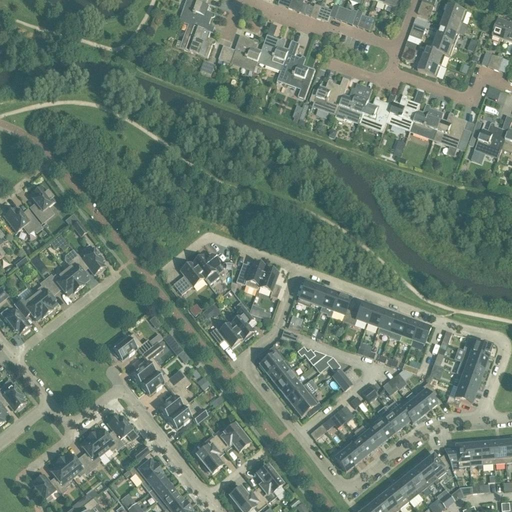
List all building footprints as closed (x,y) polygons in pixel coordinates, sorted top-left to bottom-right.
[(210,7),(206,5),(192,0),(187,0),(179,22),(189,26),(207,33),(213,17),(207,15),(210,7)] [(285,9),(287,0),(275,0),(274,6),(285,9)] [(297,0),(291,0),(288,10),(293,12),(297,0)] [(304,2),(299,0),(297,0),(293,12),(300,14),(304,2)] [(387,0),(386,7),(397,11),(396,12),(400,14),(403,5),(400,3),(400,0),(387,0)] [(434,8),(422,3),(420,9),(432,14),(434,8)] [(321,8),(315,6),(311,18),(316,20),(321,8)] [(445,18),(464,25),(468,13),(449,6),(445,18)] [(327,10),(321,8),(316,20),(322,22),(327,10)] [(341,23),(346,10),(340,8),(335,20),(341,23)] [(430,20),(432,14),(420,9),(418,15),(430,20)] [(347,25),(352,12),(346,10),(341,23),(347,25)] [(364,31),(368,19),(362,16),(358,29),(364,31)] [(460,36),(464,25),(445,18),(441,29),(460,36)] [(369,33),(374,21),(368,19),(364,31),(369,33)] [(504,42),(511,23),(499,19),(492,38),(504,42)] [(387,39),(391,27),(385,25),(381,37),(387,39)] [(211,34),(207,33),(189,26),(180,50),(208,60),(213,45),(208,43),(211,34)] [(426,30),(414,26),(412,32),(424,36),(426,30)] [(456,48),(460,36),(441,29),(437,41),(456,48)] [(422,42),(424,36),(412,32),(410,38),(422,42)] [(262,52),(255,49),(257,43),(241,37),(236,51),(230,49),(225,63),(254,74),(256,68),(257,66),(262,52)] [(281,75),(293,44),(289,53),(281,50),(283,43),(268,38),(262,52),(257,66),(281,75)] [(452,59),(456,48),(437,41),(433,51),(433,52),(445,56),(445,57),(452,59)] [(293,44),(281,75),(277,85),(300,93),(297,101),(304,104),(315,74),(300,69),(303,63),(294,59),(299,47),(293,44)] [(225,63),(230,49),(225,47),(219,61),(225,63)] [(404,54),(416,58),(418,53),(406,48),(404,54)] [(433,52),(433,51),(426,48),(422,60),(441,68),(445,57),(445,56),(433,52)] [(414,65),(416,58),(404,54),(401,60),(414,65)] [(482,54),(479,66),(486,68),(489,56),(482,54)] [(498,59),(492,56),(488,68),(494,70),(498,59)] [(504,61),(498,59),(494,70),(500,73),(504,61)] [(437,80),(441,68),(422,60),(417,73),(437,80)] [(211,77),(215,67),(204,63),(201,72),(202,72),(200,77),(205,78),(206,75),(211,77)] [(457,73),(462,76),(467,68),(462,65),(457,73)] [(336,119),(349,82),(344,80),(340,88),(331,85),(329,90),(320,87),(312,111),(336,119)] [(344,96),(336,119),(360,127),(368,105),(370,98),(372,91),(371,92),(357,87),(357,86),(352,99),(344,96)] [(488,88),(485,96),(501,103),(504,94),(488,88)] [(386,128),(395,104),(396,99),(390,96),(387,105),(378,102),(376,107),(368,105),(360,127),(383,135),(386,128)] [(409,136),(420,106),(405,101),(403,107),(395,104),(386,128),(409,136)] [(433,144),(441,121),(443,115),(428,110),(426,115),(418,113),(409,136),(433,144)] [(441,121),(433,144),(458,152),(467,124),(451,118),(449,124),(441,121)] [(501,152),(508,132),(493,127),(491,133),(483,130),(475,152),(498,161),(501,152)] [(511,155),(511,130),(510,129),(508,132),(501,152),(511,155)] [(31,201),(38,209),(33,213),(42,225),(53,216),(48,210),(54,205),(51,201),(52,200),(47,195),(42,189),(39,191),(38,189),(32,194),(33,196),(31,197),(32,200),(31,201)] [(24,220),(18,211),(17,212),(15,210),(13,212),(12,211),(5,216),(6,217),(4,219),(17,234),(23,229),(28,236),(34,232),(36,235),(42,230),(30,216),(24,220)] [(72,228),(81,239),(87,235),(78,224),(72,228)] [(81,262),(85,267),(86,267),(94,277),(96,276),(97,277),(104,272),(103,271),(105,269),(103,266),(104,266),(90,247),(84,252),(88,256),(81,262)] [(85,267),(81,262),(73,253),(67,257),(66,259),(65,263),(71,270),(65,275),(79,292),(84,287),(83,286),(88,282),(80,271),(85,267)] [(202,256),(191,265),(204,282),(209,288),(220,279),(218,277),(224,272),(211,257),(206,261),(202,256)] [(31,264),(36,269),(40,266),(40,263),(37,259),(31,264)] [(203,281),(204,282),(191,265),(180,274),(184,279),(173,287),(181,298),(192,289),(203,281)] [(257,293),(266,269),(253,265),(249,275),(240,272),(236,285),(257,293)] [(266,269),(257,293),(258,293),(259,290),(271,294),(270,299),(277,301),(281,289),(275,286),(279,274),(266,269)] [(73,296),(79,292),(65,275),(59,279),(57,277),(53,280),(51,278),(46,282),(54,292),(59,288),(67,299),(72,295),(73,296)] [(49,296),(54,292),(46,282),(41,286),(42,288),(38,292),(40,295),(34,299),(32,297),(47,316),(53,312),(52,311),(57,307),(49,296)] [(310,306),(316,289),(304,285),(297,305),(309,309),(310,306)] [(321,310),(327,293),(316,289),(310,306),(321,310)] [(321,310),(320,314),(327,317),(326,319),(330,320),(333,314),(339,297),(327,293),(321,310)] [(21,302),(14,307),(18,312),(22,317),(22,318),(28,313),(30,317),(36,324),(41,320),(42,321),(47,316),(32,297),(23,304),(21,302)] [(348,326),(352,314),(347,312),(350,302),(339,297),(333,314),(344,318),(342,324),(348,326)] [(367,327),(373,310),(362,306),(358,316),(352,314),(348,326),(354,328),(356,322),(367,327)] [(215,319),(220,315),(213,307),(208,311),(215,319)] [(188,321),(197,317),(193,308),(184,312),(188,321)] [(229,326),(243,343),(244,342),(245,343),(253,336),(252,335),(254,334),(246,325),(252,321),(244,310),(238,315),(241,318),(230,327),(229,326)] [(378,331),(384,314),(373,310),(367,327),(378,331)] [(22,317),(18,312),(11,318),(7,312),(1,316),(16,335),(17,335),(19,337),(22,335),(23,336),(29,331),(28,330),(30,328),(22,318),(22,317)] [(271,317),(263,314),(261,320),(268,323),(271,317)] [(378,331),(377,335),(388,339),(390,335),(396,318),(384,314),(378,331)] [(388,339),(388,340),(399,344),(401,339),(407,322),(396,318),(390,335),(388,339)] [(154,319),(149,323),(156,331),(161,327),(154,319)] [(292,319),(290,325),(301,329),(303,323),(292,319)] [(401,339),(399,344),(410,349),(412,343),(418,326),(407,322),(401,339)] [(301,329),(290,325),(287,331),(299,335),(301,329)] [(231,351),(243,343),(229,326),(218,334),(215,331),(210,335),(218,346),(223,341),(231,351)] [(412,343),(410,349),(421,352),(423,347),(424,347),(430,331),(418,326),(412,343)] [(446,333),(442,345),(448,347),(452,336),(446,333)] [(141,358),(157,345),(153,348),(147,342),(141,347),(133,336),(125,342),(123,339),(114,347),(116,349),(112,352),(122,364),(122,363),(128,358),(129,359),(134,355),(133,354),(136,352),(141,358)] [(183,353),(171,338),(169,336),(163,341),(177,358),(183,353)] [(341,342),(325,336),(324,338),(323,340),(322,344),(339,350),(341,342)] [(283,349),(289,350),(292,340),(286,339),(283,349)] [(467,354),(487,362),(492,349),(483,346),(482,348),(471,344),(467,354)] [(140,387),(160,371),(152,360),(163,352),(157,345),(141,358),(146,364),(143,367),(143,366),(137,370),(138,371),(132,376),(132,375),(131,376),(140,387)] [(285,363),(273,348),(260,359),(264,363),(258,368),(264,375),(265,374),(268,378),(285,363)] [(304,357),(306,360),(313,355),(310,352),(304,357)] [(483,373),(487,362),(467,354),(467,355),(470,356),(467,367),(483,373)] [(313,355),(306,360),(309,364),(315,358),(313,355)] [(326,365),(329,369),(335,364),(332,360),(326,365)] [(285,363),(268,378),(274,385),(292,371),(285,363)] [(335,364),(329,369),(334,375),(340,370),(335,364)] [(461,365),(457,376),(462,378),(479,384),(483,373),(467,367),(461,365)] [(404,367),(401,373),(413,377),(415,371),(404,367)] [(169,392),(185,380),(179,373),(169,381),(165,376),(160,380),(156,375),(161,371),(160,371),(140,387),(149,398),(155,393),(156,393),(161,389),(164,386),(169,392)] [(280,393),(298,379),(292,371),(274,385),(280,393)] [(352,387),(343,375),(340,372),(332,379),(344,394),(352,387)] [(475,395),(479,384),(462,378),(458,389),(475,395)] [(287,401),(301,390),(294,383),(298,380),(298,379),(280,393),(287,401)] [(167,421),(188,405),(183,400),(188,396),(184,391),(190,386),(185,380),(169,392),(174,398),(170,401),(170,400),(165,404),(165,405),(159,410),(167,421)] [(390,383),(395,389),(398,387),(393,380),(390,383)] [(4,389),(0,392),(0,397),(1,399),(1,398),(6,404),(6,403),(14,414),(17,412),(18,413),(24,408),(23,407),(25,405),(24,403),(25,402),(12,386),(9,383),(3,387),(4,389)] [(392,392),(395,389),(390,383),(387,386),(392,392)] [(414,396),(428,414),(437,407),(432,401),(437,397),(428,385),(414,396)] [(301,390),(287,401),(293,409),(311,395),(304,387),(301,390)] [(369,389),(374,396),(377,393),(373,387),(369,389)] [(369,389),(361,396),(369,405),(377,399),(374,396),(369,389)] [(471,407),(475,395),(458,389),(454,401),(448,399),(446,405),(458,409),(461,403),(471,407)] [(311,395),(293,409),(296,413),(295,414),(300,421),(305,417),(308,420),(318,412),(315,408),(318,405),(311,395)] [(420,420),(428,414),(414,396),(414,397),(407,403),(420,420)] [(6,404),(1,398),(1,399),(0,397),(0,427),(5,424),(4,423),(9,419),(0,408),(6,404)] [(353,402),(358,408),(362,406),(357,399),(353,402)] [(355,411),(358,408),(353,402),(350,405),(355,411)] [(407,403),(399,410),(412,427),(420,420),(407,403)] [(188,405),(167,421),(176,433),(177,432),(183,427),(183,428),(189,424),(188,423),(191,420),(196,427),(207,418),(202,411),(196,416),(192,411),(188,406),(188,405)] [(412,427),(399,410),(391,416),(402,430),(410,424),(412,427)] [(341,412),(337,415),(342,421),(346,418),(341,412)] [(337,415),(334,418),(339,424),(342,421),(337,415)] [(381,420),(380,420),(394,437),(402,430),(391,416),(383,422),(381,420)] [(115,437),(122,445),(129,439),(132,443),(137,439),(121,419),(120,420),(118,418),(116,420),(115,418),(109,423),(110,425),(107,426),(116,437),(115,437)] [(340,426),(333,418),(329,421),(336,430),(340,426)] [(380,420),(372,426),(386,443),(394,437),(380,420)] [(321,427),(326,434),(330,431),(325,425),(321,427)] [(378,449),(386,443),(372,426),(364,432),(378,449)] [(315,443),(326,434),(321,427),(310,437),(315,443)] [(211,438),(225,455),(224,453),(232,446),(239,455),(249,447),(247,445),(249,443),(244,437),(242,438),(234,428),(224,436),(221,432),(213,439),(211,437),(211,438)] [(122,445),(115,437),(110,442),(102,431),(97,435),(96,434),(90,438),(104,455),(110,450),(112,453),(116,449),(118,451),(123,447),(121,445),(122,445)] [(370,456),(378,449),(364,432),(357,439),(355,437),(370,456)] [(362,462),(370,456),(355,437),(347,443),(362,462)] [(98,460),(104,455),(90,438),(85,443),(86,444),(80,448),(89,458),(84,462),(92,472),(97,468),(95,466),(100,462),(98,460)] [(225,455),(211,438),(212,439),(203,446),(206,450),(197,458),(205,468),(203,469),(208,476),(210,475),(212,477),(222,468),(215,460),(223,453),(225,455)] [(340,450),(340,451),(354,468),(362,462),(347,443),(351,448),(343,454),(340,450)] [(504,445),(492,446),(493,467),(505,466),(504,445)] [(492,446),(480,447),(481,468),(493,467),(492,446)] [(480,447),(468,448),(470,469),(478,468),(478,472),(482,472),(481,468),(480,447)] [(144,448),(131,458),(137,466),(140,463),(139,463),(149,455),(144,448)] [(456,455),(445,456),(450,468),(457,467),(457,470),(470,469),(468,448),(455,449),(456,455)] [(192,450),(187,454),(192,459),(197,455),(192,450)] [(345,475),(354,468),(340,451),(329,459),(334,465),(336,464),(345,475)] [(92,472),(84,462),(79,466),(71,456),(65,460),(65,459),(59,463),(73,480),(78,475),(81,478),(85,474),(87,476),(92,472)] [(433,457),(423,465),(437,482),(446,474),(445,472),(450,468),(445,456),(437,463),(433,457)] [(67,485),(73,480),(59,463),(54,467),(55,469),(49,473),(58,483),(53,487),(57,493),(57,492),(61,497),(66,493),(64,491),(69,487),(67,485)] [(142,485),(159,472),(155,467),(154,468),(150,463),(144,468),(140,463),(137,466),(128,473),(132,477),(134,475),(142,485)] [(423,465),(414,473),(427,489),(434,484),(436,487),(439,485),(437,482),(423,465)] [(263,486),(255,493),(266,506),(275,499),(272,496),(282,488),(274,478),(275,477),(270,470),(269,471),(267,469),(257,477),(263,486)] [(142,485),(141,486),(148,495),(150,494),(153,492),(165,482),(161,477),(162,476),(159,472),(142,485)] [(414,473),(405,480),(418,497),(421,500),(423,498),(421,495),(427,490),(427,489),(414,473)] [(57,493),(53,487),(52,488),(44,477),(41,479),(40,478),(34,483),(35,484),(33,486),(35,488),(34,489),(46,505),(52,501),(50,498),(57,493)] [(405,480),(395,488),(408,504),(418,497),(405,480)] [(153,492),(150,494),(157,504),(173,491),(165,482),(153,492)] [(387,494),(386,495),(399,511),(408,504),(395,488),(387,494)] [(90,502),(98,497),(94,491),(86,497),(90,502)] [(163,511),(165,511),(180,501),(173,491),(157,504),(163,511)] [(255,511),(259,511),(266,506),(255,493),(247,499),(240,491),(230,499),(231,501),(230,502),(235,509),(236,508),(239,511),(251,511),(254,510),(255,511)] [(386,495),(376,503),(383,511),(398,511),(399,511),(386,495)] [(92,511),(98,507),(93,501),(83,509),(78,511),(92,511)] [(185,511),(188,509),(185,505),(184,505),(180,501),(165,511),(185,511)] [(443,502),(439,505),(444,511),(448,508),(443,502)] [(383,511),(376,503),(367,510),(368,511),(383,511)]
